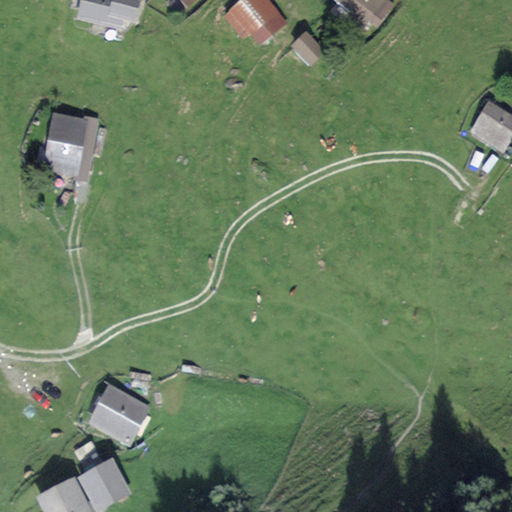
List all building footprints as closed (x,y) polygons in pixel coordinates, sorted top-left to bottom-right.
[(85,0),(82,16),(116,23),(118,17),(134,20),(138,2),(128,0),(85,0)] [(265,0),(241,0),(228,12),(262,50),(289,26),(265,0)] [(395,5),(388,0),(340,0),(340,1),(377,28),(395,5)] [(323,53),(306,34),(293,46),(310,64),(323,53)] [(511,146),(511,112),(488,102),(473,137),(509,153),(511,146)] [(88,124),(53,119),(45,169),(80,174),(88,124)] [(150,408),(111,387),(91,423),(131,445),(150,408)] [(112,460),(80,477),(98,509),(130,492),(112,460)] [(88,511),(72,480),(38,498),(45,511),(88,511)]
